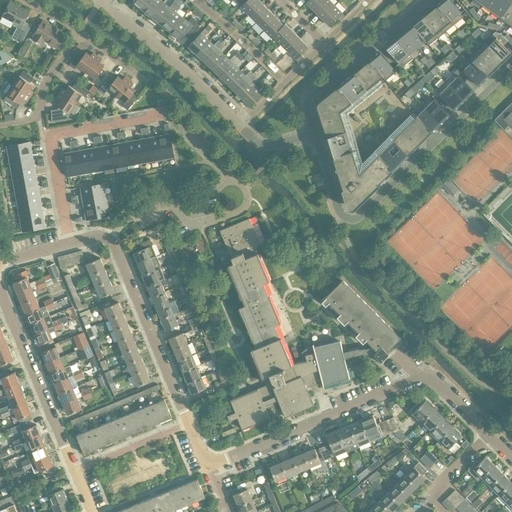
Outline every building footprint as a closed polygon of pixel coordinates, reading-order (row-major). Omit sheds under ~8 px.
[(142,10),(150,0),(134,0),(132,2),(142,10)] [(150,0),(142,10),(152,17),(163,3),(159,0),(150,0)] [(248,15),(261,2),(258,0),(247,0),(240,7),(248,15)] [(325,0),(309,0),(308,1),(306,3),(314,11),(325,0)] [(335,6),(334,6),(328,0),(325,0),(314,11),(322,19),(335,6)] [(444,0),(438,5),(454,25),(463,18),(448,0),(444,0)] [(491,11),(498,0),(485,0),(482,5),(491,11)] [(511,1),(511,0),(498,0),(491,11),(499,17),(511,1)] [(508,24),(511,18),(511,0),(511,1),(499,17),(508,24)] [(161,25),(177,5),(174,2),(169,7),(163,3),(152,17),(161,25)] [(269,10),(261,3),(261,2),(248,15),(256,23),(269,10)] [(31,26),(24,22),(29,13),(10,3),(2,17),(3,17),(0,21),(0,22),(10,28),(12,25),(17,27),(11,38),(22,44),(31,26)] [(180,7),(177,5),(161,25),(170,32),(182,17),(176,13),(180,7)] [(446,32),(454,25),(438,5),(430,12),(446,32)] [(340,22),(345,16),(335,6),(322,19),(330,26),(337,19),(340,22)] [(276,18),(269,10),(256,23),(263,31),(276,18)] [(421,19),(437,38),(446,32),(430,12),(421,19)] [(170,32),(180,40),(186,33),(191,37),(201,24),(192,17),(188,22),(182,17),(170,32)] [(273,37),(283,25),(276,18),(263,31),(271,38),(273,37)] [(428,46),(429,45),(437,38),(421,19),(413,25),(426,42),(425,42),(428,46)] [(58,50),(67,35),(60,31),(60,30),(56,28),(55,28),(42,20),(33,35),(35,36),(33,40),(41,45),(44,41),(58,50)] [(280,44),(293,32),(285,24),(284,25),(283,25),(273,37),(280,44)] [(418,48),(425,42),(426,42),(413,25),(404,32),(418,48)] [(196,54),(209,41),(204,37),(208,32),(205,29),(188,47),(196,54)] [(301,40),(300,39),(293,32),(280,44),(288,52),(301,40)] [(409,55),(410,55),(418,48),(404,32),(396,39),(409,55)] [(500,33),(495,32),(485,42),(503,60),(511,52),(504,45),(508,41),(503,36),(500,34),(501,33),(500,33)] [(28,44),(25,48),(29,50),(33,42),(27,39),(25,42),(28,44)] [(413,58),(410,55),(409,55),(396,39),(387,46),(403,66),(413,58)] [(204,62),(221,43),(218,40),(213,46),(209,41),(196,54),(204,62)] [(298,63),(304,58),(301,55),(308,47),(301,40),(288,52),(298,63)] [(495,68),(503,60),(485,42),(477,50),(495,68)] [(224,46),(221,43),(204,62),(212,69),(225,56),(220,51),(224,46)] [(3,50),(7,61),(1,64),(1,63),(0,64),(1,65),(8,62),(14,57),(3,50)] [(487,76),(495,68),(477,50),(469,57),(487,76)] [(86,72),(97,56),(93,53),(91,56),(86,53),(83,56),(79,52),(69,65),(75,69),(77,66),(86,72)] [(369,61),(382,77),(385,81),(395,73),(379,53),(369,61)] [(237,58),(234,55),(229,60),(225,56),(212,69),(220,76),(237,58)] [(86,72),(94,79),(92,82),(97,86),(107,73),(102,69),(104,66),(99,62),(101,59),(97,56),(86,72)] [(479,84),(487,76),(469,57),(461,65),(479,84)] [(240,71),(236,66),(241,61),(237,58),(220,76),(227,84),(240,71)] [(355,207),(417,145),(427,135),(431,131),(416,116),(360,173),(358,165),(340,111),(382,77),(369,61),(319,102),(318,102),(318,103),(318,104),(317,105),(317,106),(317,107),(349,205),(349,206),(350,207),(351,207),(352,208),(353,208),(354,207),(355,207)] [(13,86),(30,97),(33,93),(29,91),(33,85),(30,83),(33,78),(23,71),(13,86)] [(253,74),(252,73),(250,71),(245,76),(240,71),(227,84),(235,92),(253,74)] [(463,100),(471,92),(453,73),(445,81),(463,100)] [(256,87),(255,86),(251,82),(256,77),(253,74),(235,92),(243,100),(256,87)] [(116,96),(129,81),(125,78),(123,81),(118,76),(115,79),(111,76),(99,90),(104,94),(108,89),(116,96)] [(127,110),(137,98),(133,94),(135,91),(130,87),(133,84),(129,81),(116,96),(125,103),(122,106),(127,110)] [(455,108),(463,100),(445,81),(437,89),(455,108)] [(89,92),(78,84),(75,83),(72,88),(69,86),(65,91),(62,89),(59,93),(76,104),(82,95),(85,97),(89,92)] [(27,101),(30,97),(13,86),(4,100),(14,107),(17,102),(20,104),(24,99),(27,101)] [(256,87),(243,100),(251,107),(268,90),(265,87),(260,91),(256,87)] [(70,113),(76,104),(59,93),(57,97),(60,99),(56,105),(60,107),(58,110),(52,111),(51,110),(53,122),(75,119),(75,118),(68,119),(68,115),(69,113),(70,113)] [(424,108),(439,123),(447,115),(429,97),(421,106),(424,109),(424,108)] [(511,102),(494,120),(504,130),(509,125),(511,127),(511,102)] [(416,116),(431,131),(439,123),(424,108),(424,109),(416,116)] [(391,116),(397,123),(400,120),(393,114),(391,116)] [(353,117),(359,123),(361,121),(355,115),(353,117)] [(159,136),(163,158),(174,156),(175,156),(174,151),(172,142),(171,134),(169,134),(159,136)] [(151,161),(163,158),(159,136),(147,138),(151,161)] [(140,163),(151,161),(147,138),(135,140),(140,163)] [(128,165),(140,163),(135,140),(124,143),(128,165)] [(10,157),(33,153),(30,142),(8,146),(10,157)] [(116,167),(128,165),(124,143),(112,145),(116,167)] [(104,169),(116,167),(112,145),(100,147),(104,169)] [(92,172),(104,169),(100,147),(88,149),(92,172)] [(83,173),(92,172),(88,149),(76,151),(81,174),(83,173)] [(68,176),(81,174),(76,151),(64,154),(68,176)] [(12,167),(35,163),(33,153),(10,157),(12,167)] [(14,178),(36,174),(35,163),(12,167),(14,178)] [(16,189),(38,184),(36,174),(14,178),(16,189)] [(452,197),(456,193),(459,190),(449,179),(442,186),(449,193),(452,197)] [(82,198),(105,194),(103,183),(93,185),(87,186),(86,186),(80,188),(82,198)] [(18,199),(40,195),(38,184),(16,189),(18,199)] [(84,209),(107,205),(105,194),(82,198),(83,202),(84,209)] [(20,210),(42,205),(40,195),(18,199),(20,209),(20,210)] [(22,220),(44,216),(42,205),(20,210),(22,220)] [(107,205),(84,209),(86,220),(102,217),(104,217),(109,216),(107,205)] [(44,216),(22,220),(24,231),(46,227),(44,216)] [(261,246),(249,218),(219,231),(228,251),(224,252),(223,250),(217,252),(216,250),(215,250),(223,265),(233,261),(234,263),(228,266),(245,305),(240,307),(256,347),(251,349),(266,385),(230,400),(235,412),(227,415),(229,421),(237,418),(242,430),(283,413),(284,415),(311,404),(305,387),(323,383),(323,385),(350,379),(340,341),(314,347),(314,345),(312,346),(307,348),(305,350),(302,353),(304,362),(292,364),(281,337),(280,337),(276,326),(281,323),(270,295),(269,295),(264,284),(269,281),(256,248),(261,246)] [(154,227),(137,234),(139,239),(156,232),(154,227)] [(169,241),(168,241),(166,236),(162,238),(164,243),(168,252),(172,250),(169,241)] [(153,245),(152,245),(149,239),(140,243),(142,249),(133,253),(138,264),(157,256),(153,245)] [(76,252),(79,264),(85,262),(82,250),(76,252)] [(172,250),(168,252),(171,261),(176,259),(172,250)] [(73,265),(79,264),(76,252),(70,253),(73,265)] [(67,267),(73,265),(70,253),(64,255),(67,267)] [(60,269),(66,267),(67,267),(64,255),(57,257),(60,269)] [(160,268),(161,268),(157,256),(138,264),(142,275),(160,268)] [(91,275),(105,269),(100,258),(86,264),(91,275)] [(177,274),(182,272),(178,263),(173,265),(177,274)] [(52,278),(59,275),(54,264),(47,267),(52,278)] [(164,279),(160,268),(142,275),(147,286),(166,279),(166,278),(164,279)] [(95,286),(110,280),(105,269),(91,275),(95,286)] [(30,283),(27,278),(29,277),(26,270),(16,275),(19,281),(13,283),(17,293),(31,287),(31,288),(37,286),(37,285),(45,282),(43,278),(30,283)] [(177,274),(180,283),(185,281),(182,272),(177,274)] [(72,283),(69,275),(64,277),(68,285),(72,283)] [(165,292),(162,285),(168,283),(166,279),(147,286),(152,298),(165,292)] [(110,280),(95,286),(100,298),(114,292),(110,280)] [(391,346),(394,343),(399,338),(343,281),(327,297),(325,296),(320,300),(326,306),(329,303),(340,314),(337,317),(345,325),(348,322),(359,333),(356,336),(363,343),(366,341),(377,351),(374,355),(381,362),(389,354),(389,353),(393,348),(391,346)] [(47,286),(45,282),(37,285),(37,286),(39,290),(47,286)] [(72,296),(77,294),(72,283),(68,285),(72,296)] [(186,296),(191,294),(187,285),(182,287),(186,296)] [(36,297),(31,288),(31,287),(17,293),(21,303),(36,297)] [(156,308),(169,303),(165,292),(152,298),(156,308)] [(77,294),(72,296),(77,307),(82,305),(77,294)] [(191,294),(186,296),(190,305),(194,303),(191,294)] [(40,308),(36,298),(36,297),(21,303),(26,313),(40,308)] [(45,306),(53,303),(51,298),(43,301),(45,306)] [(109,319),(123,313),(119,302),(104,308),(109,319)] [(47,311),(55,307),(53,303),(45,306),(47,311)] [(161,319),(174,314),(169,303),(156,308),(161,319)] [(191,326),(202,321),(195,305),(190,307),(195,318),(188,320),(191,326)] [(44,318),(40,308),(26,313),(30,324),(44,318)] [(128,324),(123,313),(109,319),(114,330),(128,324)] [(161,319),(165,330),(178,325),(174,314),(161,319)] [(91,327),(86,316),(86,315),(81,317),(86,329),(91,327)] [(48,328),(44,318),(30,324),(34,334),(48,328)] [(200,329),(203,338),(208,336),(202,321),(191,326),(192,330),(188,331),(190,334),(194,333),(193,332),(200,329)] [(64,327),(62,323),(62,322),(53,326),(54,326),(48,329),(48,328),(34,334),(39,345),(53,339),(50,333),(55,331),(64,327)] [(132,335),(128,325),(128,324),(114,330),(118,341),(132,335)] [(94,336),(91,327),(86,329),(89,338),(94,336)] [(78,350),(89,345),(84,332),(72,336),(78,350)] [(174,350),(188,344),(183,332),(169,338),(174,350)] [(137,346),(132,336),(132,335),(118,341),(123,352),(137,346)] [(95,338),(90,340),(95,351),(100,349),(99,346),(95,338)] [(213,347),(209,338),(204,340),(208,349),(213,347)] [(0,352),(9,348),(6,340),(6,339),(0,341),(0,352)] [(178,361),(192,355),(188,344),(174,350),(178,361)] [(78,350),(83,360),(94,356),(89,345),(78,350)] [(141,357),(137,347),(137,346),(123,352),(127,363),(141,357)] [(46,363),(60,357),(56,347),(42,352),(46,363)] [(0,365),(14,360),(10,350),(9,348),(0,352),(0,365)] [(100,349),(95,351),(99,360),(104,358),(100,349)] [(217,358),(214,349),(209,351),(212,360),(217,358)] [(183,372),(197,367),(192,355),(178,361),(183,372)] [(64,367),(60,357),(46,363),(50,373),(64,367)] [(146,368),(141,358),(141,357),(127,363),(132,374),(146,368)] [(104,373),(109,371),(104,360),(100,362),(104,373)] [(217,371),(222,369),(218,360),(213,362),(217,371)] [(68,377),(64,367),(50,373),(54,383),(68,377)] [(74,375),(82,372),(80,367),(72,371),(74,375)] [(205,375),(201,377),(197,367),(183,372),(187,383),(205,376),(205,375)] [(151,380),(146,369),(146,368),(132,374),(134,381),(131,382),(133,387),(136,386),(137,386),(138,385),(140,389),(149,385),(147,381),(151,380)] [(215,385),(217,390),(229,386),(223,371),(222,369),(217,371),(218,373),(221,382),(215,385)] [(109,384),(114,382),(109,371),(104,373),(109,384)] [(0,390),(19,383),(14,372),(0,378),(3,384),(0,385),(0,390)] [(76,380),(84,377),(82,372),(74,375),(76,380)] [(206,388),(203,382),(207,380),(205,376),(187,383),(192,394),(206,388)] [(73,387),(69,378),(68,377),(54,383),(59,393),(73,387)] [(113,393),(117,391),(114,382),(109,384),(113,393)] [(9,400),(24,394),(19,383),(0,390),(0,396),(7,394),(9,400)] [(144,396),(160,389),(158,384),(142,391),(144,396)] [(77,397),(73,388),(73,387),(59,393),(63,403),(77,397)] [(82,396),(91,392),(89,388),(80,391),(82,396)] [(130,402),(144,396),(142,391),(128,397),(130,402)] [(28,404),(27,403),(24,394),(9,400),(13,409),(14,410),(28,404)] [(81,408),(77,398),(77,397),(63,403),(67,414),(81,408)] [(115,408),(130,402),(128,397),(113,403),(115,408)] [(426,400),(425,400),(424,398),(418,404),(420,406),(412,413),(421,422),(434,409),(426,400)] [(164,399),(134,411),(141,430),(172,418),(164,399)] [(101,414),(115,408),(113,403),(99,409),(101,414)] [(17,419),(32,413),(28,404),(14,410),(13,409),(9,411),(1,414),(2,419),(15,413),(17,419)] [(0,412),(1,414),(9,411),(7,406),(0,408),(0,412)] [(86,419),(101,414),(99,409),(84,415),(86,419)] [(430,431),(443,418),(434,409),(421,422),(430,431)] [(112,442),(127,436),(141,430),(134,411),(105,423),(112,442)] [(72,425),(86,419),(84,415),(70,421),(72,425)] [(387,435),(381,422),(377,424),(373,415),(361,420),(368,437),(379,433),(381,437),(387,435)] [(392,432),(394,432),(399,430),(394,417),(387,420),(392,432)] [(452,426),(443,418),(430,431),(439,440),(452,426)] [(357,442),(359,447),(370,442),(368,437),(361,420),(349,425),(356,442),(357,442)] [(387,435),(392,432),(387,420),(381,422),(387,435)] [(84,454),(98,448),(112,442),(105,423),(76,435),(84,454)] [(26,440),(40,434),(36,424),(22,430),(26,440)] [(345,447),(356,442),(349,425),(337,430),(345,447)] [(459,442),(457,440),(461,436),(452,426),(439,440),(448,449),(454,444),(456,446),(459,442)] [(336,456),(334,451),(345,447),(337,430),(326,435),(330,444),(324,446),(330,458),(336,456)] [(45,445),(40,435),(40,434),(26,440),(30,450),(45,445)] [(49,455),(45,445),(30,450),(31,452),(27,453),(29,459),(20,462),(22,466),(49,455)] [(324,461),(330,458),(324,446),(319,448),(324,461)] [(309,468),(321,463),(315,449),(303,453),(309,468)] [(424,455),(434,464),(438,460),(428,450),(424,455)] [(298,472),(309,468),(303,453),(292,458),(298,472)] [(53,466),(49,455),(22,466),(24,471),(33,467),(35,473),(53,466)] [(420,459),(429,469),(434,464),(424,455),(420,459)] [(494,465),(486,456),(481,461),(479,459),(467,471),(478,482),(482,478),(494,465)] [(287,477),(298,472),(292,458),(281,463),(287,477)] [(386,464),(390,468),(396,463),(392,459),(386,464)] [(370,472),(376,467),(379,465),(377,460),(373,463),(367,468),(367,469),(370,472)] [(276,481),(287,477),(281,463),(270,467),(276,481)] [(503,474),(494,465),(482,478),(490,486),(503,474)] [(416,487),(425,478),(414,466),(405,475),(416,487)] [(366,476),(370,472),(367,469),(367,468),(358,475),(359,481),(366,476)] [(372,475),(376,480),(381,476),(377,471),(372,475)] [(499,495),(511,482),(503,474),(490,486),(499,495)] [(371,484),(376,480),(372,475),(367,479),(371,484)] [(408,495),(416,487),(405,475),(396,484),(408,495)] [(197,479),(167,492),(174,510),(205,498),(197,479)] [(507,503),(511,498),(511,482),(499,495),(507,503)] [(267,494),(272,492),(268,483),(263,485),(267,494)] [(399,504),(408,495),(396,484),(388,492),(399,504)] [(473,491),(475,489),(470,484),(465,489),(470,494),(473,491)] [(353,490),(357,495),(362,491),(358,486),(353,490)] [(238,505),(252,499),(248,488),(233,494),(238,505)] [(52,506),(67,500),(63,489),(48,495),(52,506)] [(475,493),(473,491),(470,494),(465,489),(461,493),(466,498),(468,500),(475,493)] [(352,499),(357,495),(353,490),(348,494),(352,499)] [(459,504),(464,499),(455,490),(450,495),(459,504)] [(141,511),(170,511),(174,510),(167,492),(138,504),(141,511)] [(272,505),(277,503),(272,492),(267,494),(272,505)] [(390,511),(391,511),(399,504),(388,492),(379,501),(390,511)] [(312,503),(319,500),(317,494),(309,497),(312,503)] [(333,494),(323,500),(325,505),(336,499),(333,494)] [(455,508),(456,508),(459,504),(450,495),(446,499),(455,508)] [(42,497),(34,501),(36,506),(44,502),(42,497)] [(478,498),(472,504),(476,508),(482,502),(478,498)] [(253,511),(257,511),(252,500),(252,499),(238,505),(240,511),(253,511)] [(451,511),(455,508),(446,499),(442,503),(451,511)] [(460,511),(468,503),(464,499),(459,504),(456,508),(460,511)] [(70,511),(72,511),(68,500),(67,500),(52,506),(54,511),(70,511)] [(315,510),(321,507),(325,505),(323,500),(312,506),(315,510)] [(373,511),(390,511),(379,501),(371,509),(373,511)] [(274,511),(280,511),(277,503),(272,505),(274,511)] [(331,511),(335,510),(336,511),(341,509),(338,503),(324,510),(325,511),(331,511)] [(459,511),(468,511),(473,508),(468,503),(460,511),(459,511)]
